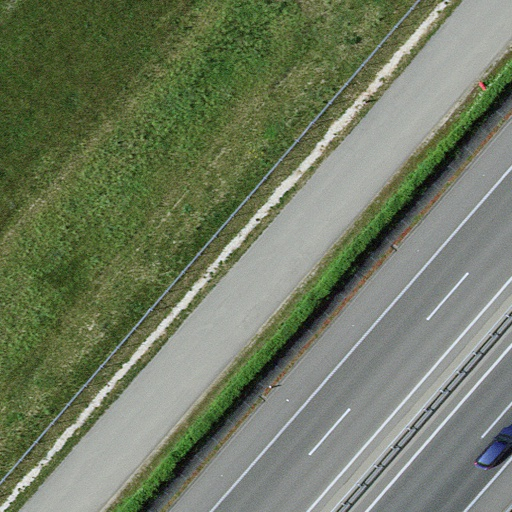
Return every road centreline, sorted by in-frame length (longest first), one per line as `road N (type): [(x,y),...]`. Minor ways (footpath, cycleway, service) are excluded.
road 1 (tertiary): [(60,511),(507,0)]
road 2 (motorway): [(511,222),(259,511)]
road 3 (motorway): [(416,511),(511,402)]
